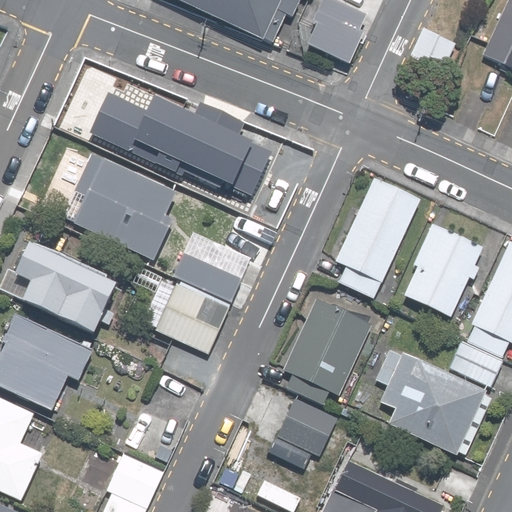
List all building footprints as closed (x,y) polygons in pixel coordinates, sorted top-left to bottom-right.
[(181,0),(289,48),(310,0),(181,0)] [(501,0),(476,54),(511,71),(511,4),(503,0),(501,0)] [(367,25),(350,16),(333,48),(351,57),(367,25)] [(400,61),(418,70),(424,59),(438,66),(449,43),(417,27),(400,61)] [(89,91),(70,136),(118,156),(120,152),(137,112),(89,91)] [(137,112),(120,152),(158,169),(167,146),(184,153),(194,129),(176,122),(180,112),(143,97),(137,112)] [(202,109),(194,129),(184,153),(219,169),(238,125),(202,109)] [(55,224),(136,258),(148,263),(165,223),(153,218),(164,191),(83,158),(55,224)] [(363,178),(327,262),(341,268),(333,286),(373,303),(417,201),(363,178)] [(478,246),(423,224),(394,297),(449,319),(478,246)] [(247,259),(184,233),(164,279),(171,282),(227,305),(228,306),(247,259)] [(114,282),(16,238),(0,273),(0,274),(18,283),(8,304),(88,340),(114,282)] [(511,244),(499,239),(462,325),(511,346),(511,244)] [(227,305),(171,282),(149,335),(205,358),(227,305)] [(364,325),(311,303),(275,387),(329,410),(364,325)] [(88,340),(8,304),(0,321),(0,395),(30,409),(44,415),(60,378),(74,385),(94,342),(88,340)] [(461,329),(442,369),(486,390),(504,349),(461,329)] [(385,408),(377,426),(458,461),(488,393),(389,350),(375,383),(379,385),(371,402),(385,408)] [(325,429),(331,416),(262,386),(241,435),(319,468),(334,433),(325,429)] [(30,409),(0,395),(0,496),(14,503),(36,453),(14,443),(30,409)] [(140,407),(124,447),(163,463),(179,422),(140,407)] [(116,453),(99,494),(106,497),(99,511),(139,511),(158,470),(116,453)] [(437,511),(438,510),(339,462),(314,511),(437,511)]
